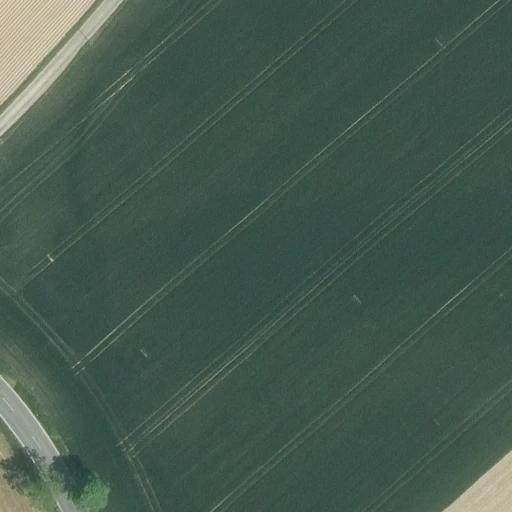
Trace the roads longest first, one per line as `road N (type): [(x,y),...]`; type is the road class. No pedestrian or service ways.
road 1 (unclassified): [(0,137),(124,0)]
road 2 (secondary): [(0,389),(52,463),(72,511)]
